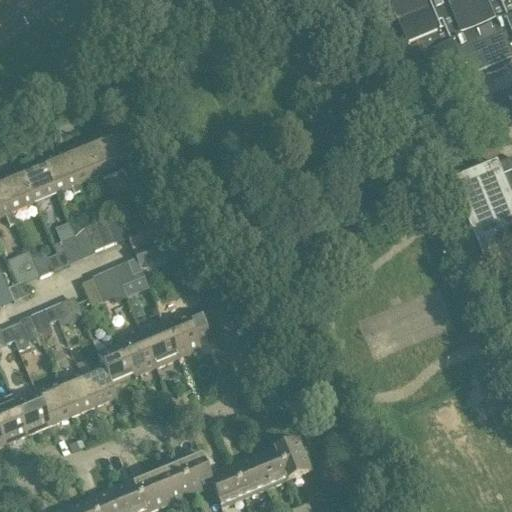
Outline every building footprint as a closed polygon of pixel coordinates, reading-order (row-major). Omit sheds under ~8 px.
[(511,0),(387,0),(408,50),(415,47),(432,86),(464,72),(464,70),(469,68),(473,78),(511,62),(511,53),(511,50),(511,49),(511,0)] [(496,122),(511,118),(511,103),(492,108),(496,122)] [(94,141),(86,145),(100,178),(99,178),(102,184),(123,175),(127,184),(137,180),(122,143),(113,147),(106,130),(92,136),(94,141)] [(86,145),(64,154),(77,187),(99,178),(100,178),(86,145)] [(64,154),(41,163),(55,197),(70,191),(73,198),(80,195),(77,187),(64,154)] [(511,160),(511,161),(451,187),(484,266),(511,254),(511,160)] [(41,163),(19,173),(33,206),(55,197),(41,163)] [(19,173),(0,180),(0,188),(11,215),(12,215),(33,206),(19,173)] [(0,219),(5,218),(10,231),(17,228),(12,215),(11,215),(0,188),(0,219)] [(106,223),(95,228),(104,252),(116,247),(116,249),(127,245),(119,226),(109,230),(106,223)] [(157,227),(150,231),(155,244),(163,240),(157,227)] [(95,228),(84,233),(93,256),(104,252),(95,228)] [(163,242),(132,255),(136,264),(141,276),(150,273),(148,268),(171,259),(163,242)] [(6,265),(16,289),(21,302),(29,298),(25,288),(39,283),(27,256),(6,265)] [(64,256),(56,260),(61,272),(69,268),(64,256)] [(56,260),(48,263),(53,275),(61,272),(56,260)] [(136,264),(127,268),(132,280),(141,276),(136,264)] [(92,284),(80,289),(90,312),(102,308),(97,297),(92,285),(92,284)] [(0,310),(21,302),(16,289),(7,293),(5,287),(0,288),(0,310)] [(60,308),(51,312),(56,325),(65,321),(60,308)] [(171,326),(163,329),(177,363),(185,360),(187,365),(202,359),(196,345),(209,340),(196,309),(168,320),(171,326)] [(48,328),(56,325),(51,312),(29,321),(38,342),(43,352),(56,346),(48,328)] [(38,342),(29,321),(18,326),(19,328),(8,332),(8,333),(13,345),(17,356),(29,351),(27,346),(38,342)] [(163,329),(141,338),(155,372),(177,363),(163,329)] [(13,345),(8,333),(0,336),(0,354),(6,352),(5,349),(13,345)] [(141,338),(118,348),(132,381),(155,372),(141,338)] [(99,344),(94,346),(98,356),(97,357),(97,356),(96,356),(101,369),(102,368),(110,390),(111,390),(132,381),(118,348),(108,352),(99,344)] [(101,369),(78,378),(93,411),(115,402),(116,402),(111,390),(110,390),(102,368),(101,369)] [(78,378),(56,387),(70,420),(93,411),(78,378)] [(56,387),(34,396),(48,430),(70,420),(56,387)] [(34,396),(13,405),(12,405),(26,439),(48,430),(34,396)] [(0,439),(4,448),(26,439),(12,405),(13,405),(10,399),(0,403),(0,439)] [(297,442),(274,452),(288,484),(311,475),(297,442)] [(274,452),(252,461),(265,494),(288,484),(274,452)] [(199,457),(176,466),(190,499),(210,490),(211,489),(207,480),(208,479),(199,457)] [(252,461),(229,470),(243,503),(265,494),(252,461)] [(176,466),(153,475),(167,508),(190,499),(176,466)] [(208,479),(207,480),(211,489),(210,490),(219,511),(221,511),(243,503),(229,470),(208,479)] [(153,475),(131,485),(142,511),(157,511),(167,508),(153,475)] [(142,511),(131,485),(109,494),(116,511),(142,511)] [(116,511),(109,494),(87,503),(90,511),(116,511)] [(90,511),(87,503),(66,511),(90,511)]
